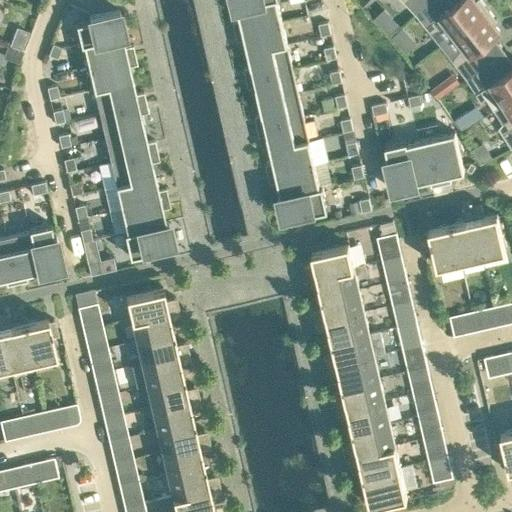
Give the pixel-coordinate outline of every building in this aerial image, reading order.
[(232,20),(234,29),(282,19),(277,0),(255,0),(237,4),(237,5),(240,18),(232,20)] [(403,0),(415,12),(428,0),(403,0)] [(455,33),(488,7),(482,0),(456,0),(447,8),(440,0),(428,0),(415,12),(430,31),(441,44),(455,33)] [(377,13),(392,28),(402,17),(387,2),(377,13)] [(79,42),(81,41),(81,40),(121,31),(121,32),(123,31),(118,7),(88,14),(88,17),(74,20),(79,42)] [(477,47),(500,29),(493,21),(497,18),(488,7),(455,33),(441,44),(451,58),(466,77),(488,61),(477,47)] [(244,37),(248,51),(287,42),(282,19),(234,29),(237,39),(244,37)] [(318,22),(321,34),(331,31),(328,20),(318,22)] [(406,20),(394,29),(409,48),(420,39),(406,20)] [(81,41),(87,64),(134,53),(132,43),(124,45),(121,32),(121,31),(81,40),(81,41)] [(47,52),(56,56),(61,45),(51,41),(47,52)] [(243,67),(245,77),(293,66),(287,42),(248,51),(251,65),(243,67)] [(324,46),(326,58),(336,55),(334,43),(324,46)] [(5,55),(16,59),(20,48),(9,45),(5,55)] [(87,64),(92,87),(131,78),(128,64),(136,62),(134,53),(87,64)] [(488,61),(466,77),(480,98),(486,97),(494,108),(504,102),(511,96),(511,66),(498,76),(488,61)] [(256,85),(259,99),(298,90),(293,66),(245,77),(248,87),(256,85)] [(329,70),(332,82),(342,79),(339,67),(329,70)] [(458,70),(434,82),(439,91),(462,79),(458,70)] [(403,73),(405,83),(417,80),(415,71),(403,73)] [(92,87),(98,111),(145,100),(142,90),(135,92),(131,78),(92,87)] [(45,85),(48,97),(58,94),(55,83),(45,85)] [(254,114),(256,125),(304,114),(298,90),(259,99),(262,113),(254,114)] [(335,94),(338,106),(347,103),(345,91),(335,94)] [(408,94),(410,104),(422,102),(420,92),(408,94)] [(334,106),(332,96),(322,98),(325,108),(334,106)] [(511,96),(504,102),(494,108),(502,121),(498,126),(511,146),(511,145),(511,96)] [(98,111),(103,135),(143,126),(139,112),(147,110),(145,100),(98,111)] [(371,103),(373,113),(388,110),(385,100),(371,103)] [(51,109),(54,121),(64,118),(61,107),(51,109)] [(474,121),(467,110),(455,118),(462,129),(474,121)] [(267,133),(270,147),(309,138),(304,114),(256,125),(259,135),(267,133)] [(340,118),(343,130),(353,127),(350,115),(340,118)] [(103,135),(109,159),(156,148),(154,138),(146,140),(143,126),(103,135)] [(455,130),(430,136),(441,183),(451,180),(449,172),(464,169),(455,130)] [(57,133),(59,145),(69,142),(66,131),(57,133)] [(406,139),(416,183),(417,183),(416,180),(429,177),(431,185),(441,183),(430,136),(407,141),(406,139)] [(265,163),(267,172),(314,161),(309,138),(270,147),(273,161),(265,163)] [(346,141),(348,153),(358,151),(356,139),(346,141)] [(386,158),(393,188),(416,183),(406,139),(385,144),(388,158),(386,158)] [(109,159),(114,183),(154,174),(150,160),(158,158),(156,148),(109,159)] [(62,157),(65,169),(75,166),(72,155),(62,157)] [(277,180),(280,193),(281,194),(320,185),(320,184),(314,161),(267,172),(270,182),(277,180)] [(351,164),(354,176),(364,174),(361,162),(351,164)] [(114,183),(120,206),(167,195),(165,186),(157,188),(154,174),(114,183)] [(68,181),(70,193),(80,190),(78,178),(68,181)] [(29,182),(31,192),(46,189),(43,179),(29,182)] [(281,194),(280,193),(278,193),(283,214),(301,210),(302,213),(328,207),(322,183),(320,184),(320,185),(281,194)] [(0,188),(0,199),(9,197),(7,187),(0,188)] [(120,206),(125,229),(125,230),(165,220),(164,220),(161,207),(169,205),(167,195),(120,206)] [(359,198),(359,199),(349,202),(352,212),(371,207),(369,195),(359,198)] [(73,204),(76,216),(86,214),(83,202),(73,204)] [(481,203),(471,205),(482,253),(505,247),(497,210),(483,213),(481,203)] [(464,218),(451,221),(460,258),(482,253),(471,205),(461,207),(464,218)] [(125,230),(125,229),(123,229),(128,253),(154,248),(153,244),(171,240),(167,219),(164,220),(165,220),(125,230)] [(27,226),(28,228),(29,228),(38,268),(37,268),(37,270),(62,265),(55,235),(52,235),(49,221),(27,226)] [(460,258),(451,221),(428,226),(429,230),(422,232),(426,248),(427,248),(427,247),(433,246),(437,263),(460,258)] [(91,237),(88,225),(79,228),(81,239),(91,237)] [(28,228),(5,234),(16,281),(26,279),(24,271),(37,268),(38,268),(29,228),(28,228)] [(382,233),(385,243),(398,240),(396,230),(382,233)] [(16,281),(5,234),(0,234),(0,276),(4,276),(5,283),(16,281)] [(304,265),(306,275),(354,264),(349,241),(312,249),(315,263),(304,265)] [(86,261),(89,273),(99,270),(96,259),(86,261)] [(319,282),(322,295),(359,286),(354,264),(306,275),(308,285),(319,282)] [(391,268),(393,278),(407,275),(404,265),(391,268)] [(407,275),(393,278),(395,287),(409,284),(407,275)] [(124,293),(129,316),(177,305),(175,295),(164,298),(161,284),(124,293)] [(314,310),(316,319),(364,308),(359,286),(322,295),(325,307),(314,310)] [(77,305),(79,314),(93,311),(90,301),(77,305)] [(129,316),(134,338),(171,329),(169,317),(179,314),(177,305),(129,316)] [(329,326),(332,339),(369,330),(364,308),(316,319),(319,329),(329,326)] [(401,313),(403,322),(417,319),(415,310),(401,313)] [(8,312),(0,313),(0,323),(9,362),(31,357),(23,320),(10,323),(8,312)] [(473,315),(476,328),(486,326),(482,312),(473,315)] [(46,315),(23,320),(31,357),(54,352),(50,334),(56,333),(57,333),(54,317),(47,319),(46,315)] [(451,320),(454,333),(463,331),(460,317),(451,320)] [(417,319),(403,322),(405,332),(419,328),(417,319)] [(0,364),(9,362),(0,323),(0,364)] [(134,338),(140,360),(188,349),(185,339),(174,342),(171,329),(134,338)] [(324,354),(327,364),(375,353),(369,330),(332,339),(335,352),(324,354)] [(85,340),(87,349),(101,346),(98,337),(85,340)] [(101,346),(87,349),(89,359),(103,355),(101,346)] [(182,374),(179,361),(190,359),(188,349),(140,360),(130,362),(135,385),(145,382),(182,374)] [(340,371),(343,383),(380,375),(375,353),(327,364),(329,373),(340,371)] [(484,355),(487,369),(497,367),(493,353),(484,355)] [(411,357),(413,367),(427,363),(425,354),(411,357)] [(427,363),(413,367),(415,376),(429,373),(427,363)] [(145,382),(150,405),(198,394),(196,384),(185,386),(182,374),(145,382)] [(335,398),(337,408),(385,397),(380,375),(343,383),(346,396),(335,398)] [(95,384),(97,394),(111,390),(109,381),(95,384)] [(111,390),(97,394),(99,403),(113,400),(111,390)] [(150,405),(155,427),(192,418),(189,406),(200,403),(198,394),(150,405)] [(350,415),(353,428),(390,419),(385,397),(337,408),(339,418),(350,415)] [(421,402),(424,411),(437,408),(435,399),(421,402)] [(57,411),(60,424),(70,422),(67,408),(57,411)] [(437,408),(424,411),(426,421),(440,417),(437,408)] [(35,416),(38,430),(48,427),(45,414),(35,416)] [(155,427),(160,449),(208,438),(206,428),(195,431),(192,418),(155,427)] [(345,443),(347,453),(395,442),(390,419),(353,428),(356,440),(345,443)] [(13,435),(9,422),(0,424),(3,438),(13,435)] [(105,429),(107,438),(121,435),(119,425),(105,429)] [(509,467),(511,466),(511,427),(500,430),(504,448),(499,449),(497,449),(501,465),(508,464),(509,467)] [(121,435),(107,438),(110,448),(123,444),(121,435)] [(160,449),(165,471),(202,463),(199,450),(210,448),(208,438),(160,449)] [(360,460),(363,472),(400,464),(395,442),(347,453),(349,462),(360,460)] [(432,446),(434,456),(448,452),(446,443),(432,446)] [(43,457),(46,471),(56,468),(52,455),(43,457)] [(21,462),(24,476),(33,474),(30,460),(21,462)] [(363,472),(370,502),(407,494),(406,487),(417,484),(412,461),(400,464),(363,472)] [(165,471),(170,493),(218,482),(216,473),(205,475),(202,463),(165,471)] [(451,465),(437,468),(439,478),(452,475),(453,475),(451,465)] [(116,473),(118,482),(132,479),(129,470),(116,473)] [(452,475),(439,478),(442,489),(454,486),(452,475)] [(132,479),(118,482),(120,492),(134,489),(132,479)] [(170,493),(174,511),(191,511),(213,507),(210,495),(221,492),(218,482),(170,493)]
